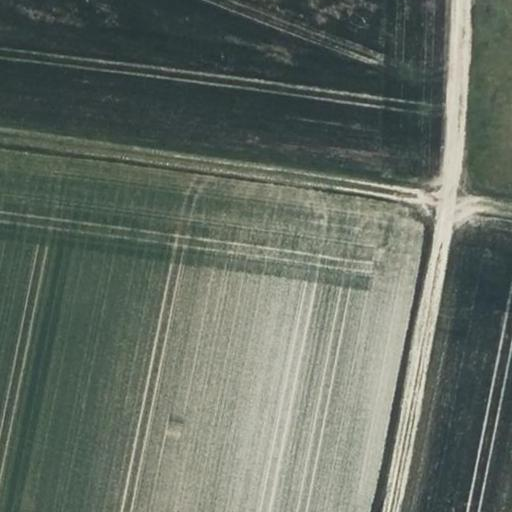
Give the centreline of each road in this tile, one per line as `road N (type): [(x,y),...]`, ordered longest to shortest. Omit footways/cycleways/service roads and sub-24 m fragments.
road 1 (track): [(465,0),(443,198),(381,511)]
road 2 (track): [(0,135),(511,210)]
